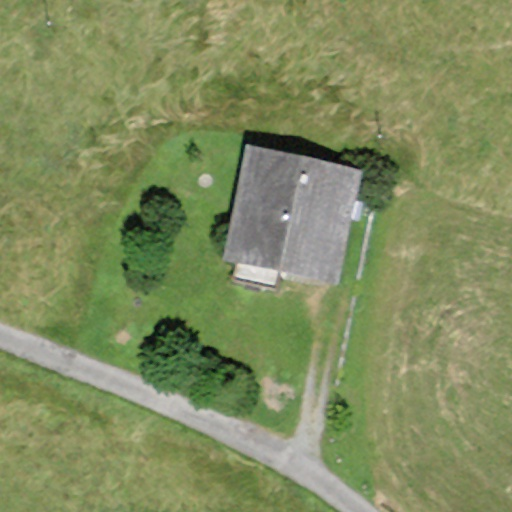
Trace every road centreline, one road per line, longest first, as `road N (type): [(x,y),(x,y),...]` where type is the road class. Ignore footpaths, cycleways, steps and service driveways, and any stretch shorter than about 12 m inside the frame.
road 1 (residential): [(0,337),(261,446),(356,511)]
road 2 (track): [(359,208),(301,468)]
